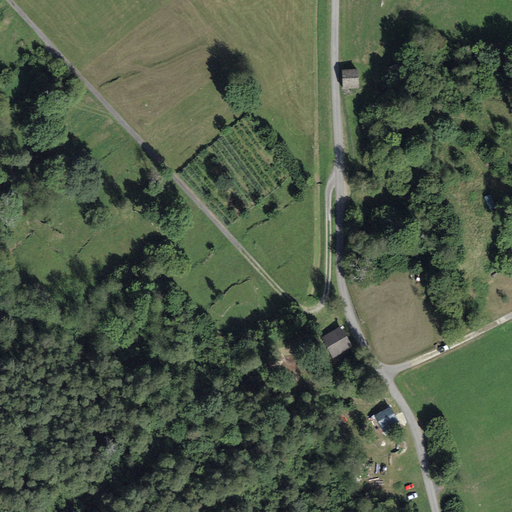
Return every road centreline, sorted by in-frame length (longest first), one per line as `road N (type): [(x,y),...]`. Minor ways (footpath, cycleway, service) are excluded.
road 1 (track): [(339,171),(328,191),(325,295),(306,311),(14,0)]
road 2 (unclassified): [(436,511),(417,433),(361,338),(341,283),(335,0)]
road 3 (track): [(383,377),(511,318)]
